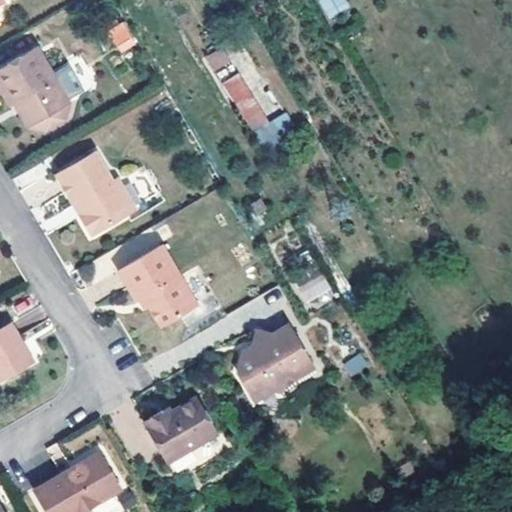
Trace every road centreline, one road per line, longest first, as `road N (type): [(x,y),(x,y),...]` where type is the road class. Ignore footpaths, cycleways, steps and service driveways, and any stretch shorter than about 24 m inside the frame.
road 1 (residential): [(0,200),(90,354),(92,384),(67,416),(0,454)]
road 2 (unknown): [(92,384),(262,324)]
